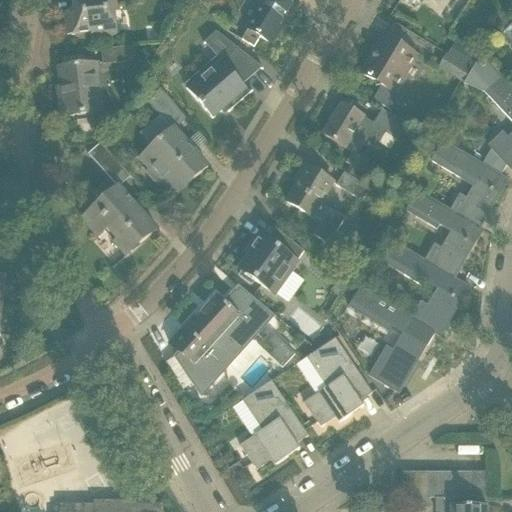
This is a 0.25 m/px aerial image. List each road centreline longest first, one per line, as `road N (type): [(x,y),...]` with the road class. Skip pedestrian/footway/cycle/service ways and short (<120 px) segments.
road 1 (residential): [(113,342),(185,270),(356,0)]
road 2 (residential): [(113,342),(40,204),(32,155),(45,0)]
road 3 (residential): [(292,511),(472,394),(494,368)]
road 4 (residential): [(211,511),(113,342)]
road 5 (residential): [(0,396),(113,342)]
